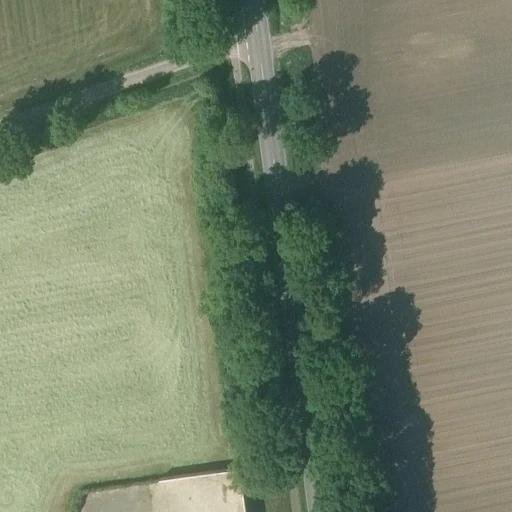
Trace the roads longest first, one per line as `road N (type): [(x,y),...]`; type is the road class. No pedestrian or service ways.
road 1 (tertiary): [(259,41),(322,511)]
road 2 (unclassified): [(259,41),(0,132)]
